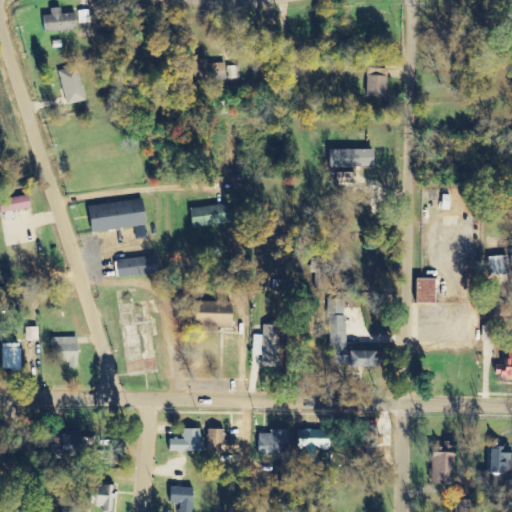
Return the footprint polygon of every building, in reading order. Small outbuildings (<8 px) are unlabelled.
[(39,16),(39,32),(75,31),(74,13),(57,14),(57,8),(46,8),(47,16),(39,16)] [(223,80),(223,63),(195,64),(196,81),(223,80)] [(82,101),(74,67),(56,71),(63,105),(82,101)] [(227,67),(227,80),(238,79),(238,67),(227,67)] [(385,69),(364,68),(363,96),(384,97),(385,69)] [(369,150),(329,150),(329,158),(324,159),(324,168),(369,167),(369,150)] [(353,173),(334,173),(334,185),(353,185),(353,173)] [(446,196),(439,195),(438,210),(445,211),(446,196)] [(0,198),(0,213),(2,213),(3,219),(9,219),(9,210),(28,209),(27,197),(0,198)] [(144,226),(141,199),(85,207),(86,216),(83,216),(85,233),(144,226)] [(186,208),(187,226),(228,224),(227,206),(186,208)] [(485,276),(506,275),(505,256),(484,257),(485,276)] [(112,259),(113,276),(156,275),(155,258),(112,259)] [(313,283),(323,283),(323,259),(307,258),(306,274),(313,274),(313,283)] [(430,303),(430,279),(412,279),(413,304),(430,303)] [(342,351),(343,300),(326,299),(324,366),(368,367),(368,352),(342,351)] [(229,303),(190,304),(190,327),(229,326),(229,303)] [(23,341),(35,341),(35,327),(22,327),(23,341)] [(258,355),(258,366),(275,367),(276,336),(250,335),(250,355),(258,355)] [(75,367),(75,338),(51,338),(51,361),(65,361),(65,367),(75,367)] [(19,344),(0,343),(0,370),(19,371),(19,344)] [(511,343),(506,344),(506,360),(499,360),(499,369),(490,369),(490,376),(501,376),(501,382),(511,382),(511,343)] [(199,452),(199,443),(197,443),(197,430),(179,430),(179,439),(164,439),(164,452),(199,452)] [(223,430),(205,430),(205,453),(235,453),(235,440),(222,440),(223,430)] [(324,450),(324,431),(293,430),(292,449),(298,449),(298,461),(315,462),(316,449),(324,450)] [(253,432),(253,453),(287,453),(287,432),(253,432)] [(93,456),(94,437),(54,436),(54,455),(93,456)] [(483,474),(494,474),(493,481),(509,481),(509,470),(511,470),(511,459),(504,459),(505,448),(483,447),(483,474)] [(427,450),(426,485),(449,486),(450,451),(427,450)] [(103,511),(111,511),(113,487),(81,485),(80,506),(99,507),(99,511),(103,511)] [(175,511),(190,511),(191,488),(166,488),(165,504),(175,504),(175,511)]
